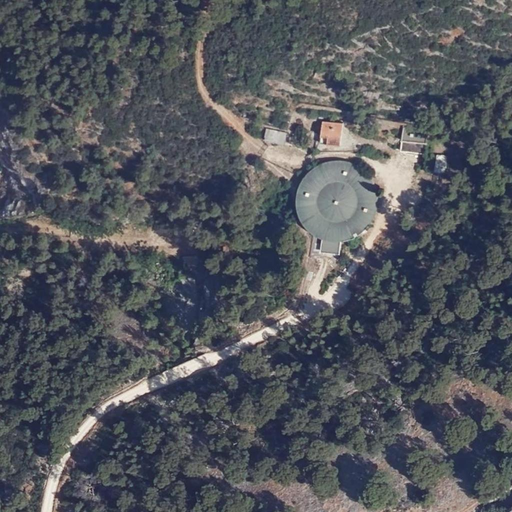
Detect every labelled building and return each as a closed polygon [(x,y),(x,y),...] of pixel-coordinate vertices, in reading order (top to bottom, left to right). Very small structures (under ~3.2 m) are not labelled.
[(342,121),(318,120),(318,142),(342,142),(342,121)] [(427,125),(400,125),(399,140),(404,140),(404,151),(426,152),(427,125)] [(283,135),(263,136),(264,148),(284,147),(283,135)] [(449,153),(437,153),(436,176),(448,176),(449,153)] [(321,238),(318,250),(337,254),(340,241),(350,239),(362,233),(369,227),(374,220),(378,210),(379,201),(379,191),(376,182),(371,175),(365,169),(358,164),(351,161),(342,159),(329,159),(319,163),(311,168),(304,176),(300,185),(298,195),(297,204),(300,214),(304,222),(310,229),(321,238)] [(219,282),(209,281),(208,294),(218,295),(219,282)]
